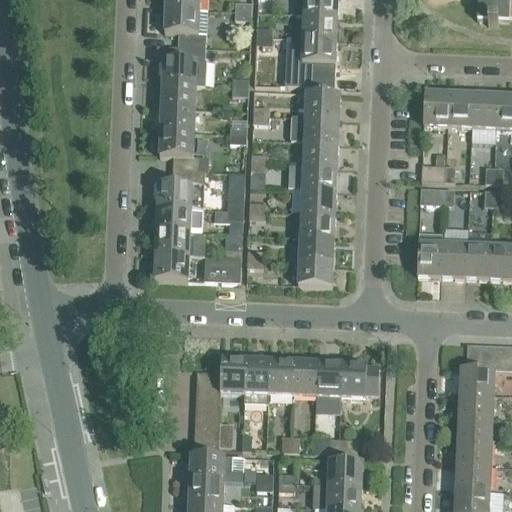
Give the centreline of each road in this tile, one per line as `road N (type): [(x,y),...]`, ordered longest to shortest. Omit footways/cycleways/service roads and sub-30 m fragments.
road 1 (residential): [(112,309),(123,0)]
road 2 (residential): [(0,44),(41,315)]
road 3 (residential): [(376,320),(384,80)]
road 4 (residential): [(173,312),(376,320)]
road 5 (residential): [(41,315),(85,511)]
road 6 (residential): [(420,511),(426,322)]
road 7 (residential): [(511,84),(384,80)]
